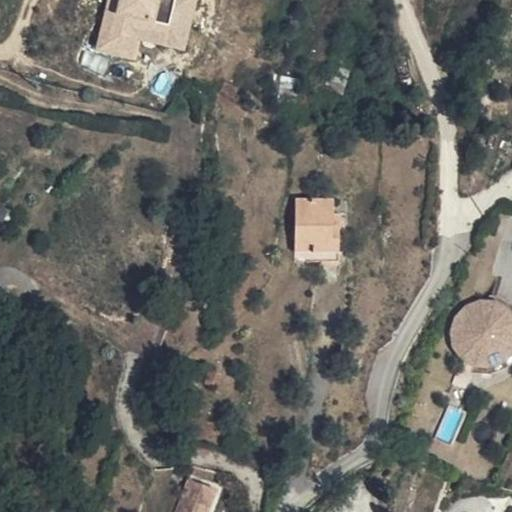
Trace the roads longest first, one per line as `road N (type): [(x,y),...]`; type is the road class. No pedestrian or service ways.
road 1 (residential): [(464,229),(398,351),(376,440),(287,511)]
road 2 (residential): [(464,229),(452,208),(435,76)]
